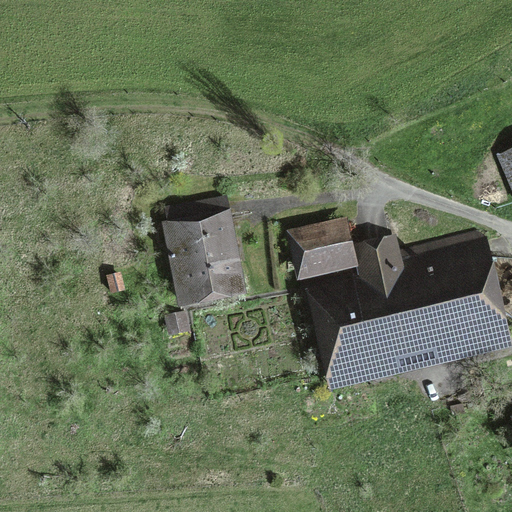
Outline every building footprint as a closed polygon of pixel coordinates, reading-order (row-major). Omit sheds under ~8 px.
[(511,148),(498,155),(511,189),(511,148)] [(165,227),(179,299),(242,287),(225,198),(167,209),(167,210),(170,226),(165,227)] [(295,235),(304,274),(317,271),(353,262),(349,248),(344,224),(295,235)] [(353,262),(317,271),(340,370),(505,332),(487,254),(480,256),(475,232),(396,251),(391,238),(349,248),(353,262)] [(183,312),(168,316),(171,331),(187,327),(183,312)]
